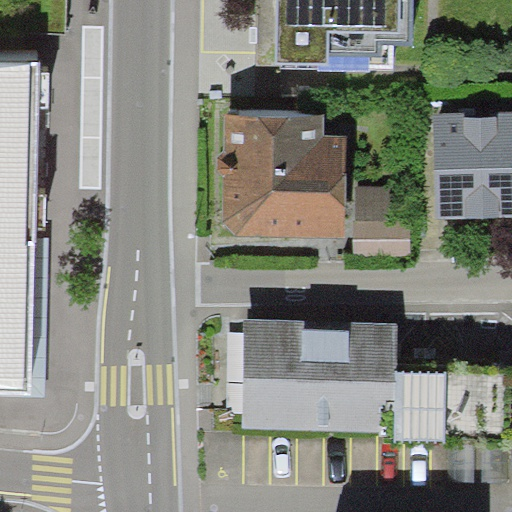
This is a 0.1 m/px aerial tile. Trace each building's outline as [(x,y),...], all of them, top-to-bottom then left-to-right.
[(66,0),(0,0),(0,20),(65,22),(66,0)] [(285,0),(284,58),(399,62),(402,41),(412,41),(411,32),(444,31),(443,0),(285,0)] [(71,52),(0,51),(0,382),(62,383),(71,52)] [(326,109),(226,110),(227,217),(236,225),(363,232),(366,147),(328,149),(326,109)] [(511,113),(438,111),(436,207),(511,208),(511,113)] [(410,319),(249,322),(248,420),(411,429),(410,319)]
